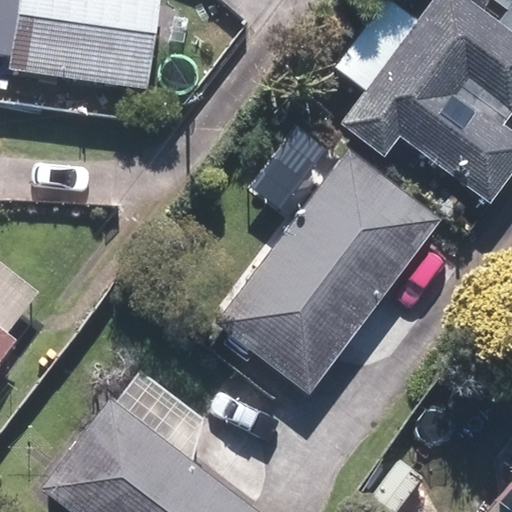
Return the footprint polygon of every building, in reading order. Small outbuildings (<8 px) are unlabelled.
[(154,0),(17,0),(7,71),(143,89),(154,0)] [(511,110),(511,33),(464,0),(430,0),(339,127),(378,154),(394,131),(490,199),(511,168),(511,134),(501,126),(511,110)] [(439,220),(345,152),(218,326),(312,394),(439,220)] [(0,355),(13,340),(0,329),(0,355)] [(264,511),(111,401),(46,489),(78,511),(264,511)] [(511,511),(511,480),(496,502),(510,511),(511,511)]
